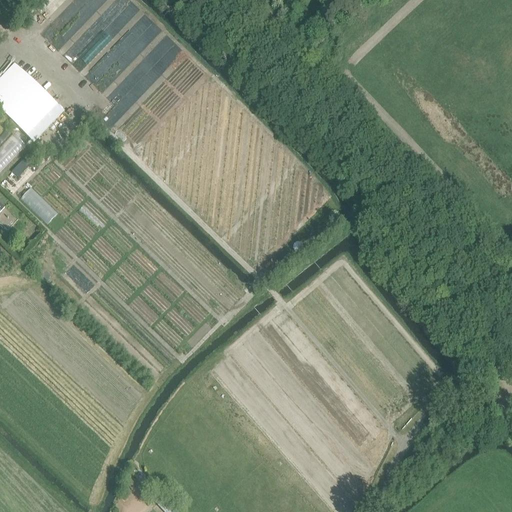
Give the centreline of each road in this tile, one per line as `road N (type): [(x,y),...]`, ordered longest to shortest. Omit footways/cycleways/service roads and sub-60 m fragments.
road 1 (track): [(511,333),(179,0)]
road 2 (residential): [(371,511),(405,443),(440,400),(511,354)]
